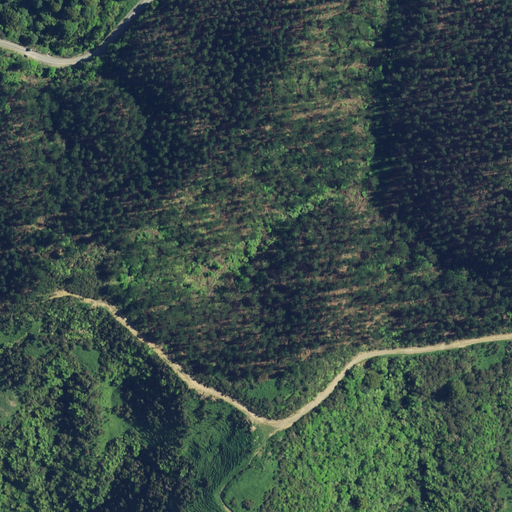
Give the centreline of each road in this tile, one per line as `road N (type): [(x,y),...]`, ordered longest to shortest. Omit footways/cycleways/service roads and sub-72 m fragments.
road 1 (track): [(0,248),(119,315),(215,394),(267,425),(289,423),(354,364),(511,338)]
road 2 (unclassified): [(146,0),(82,59),(48,60),(0,43)]
